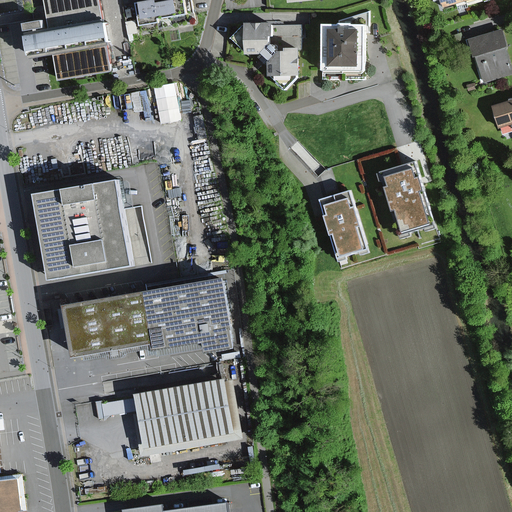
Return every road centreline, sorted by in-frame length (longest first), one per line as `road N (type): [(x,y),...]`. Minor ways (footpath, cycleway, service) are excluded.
road 1 (residential): [(65,511),(0,138)]
road 2 (residential): [(216,0),(203,61),(244,70),(273,114),(396,72)]
